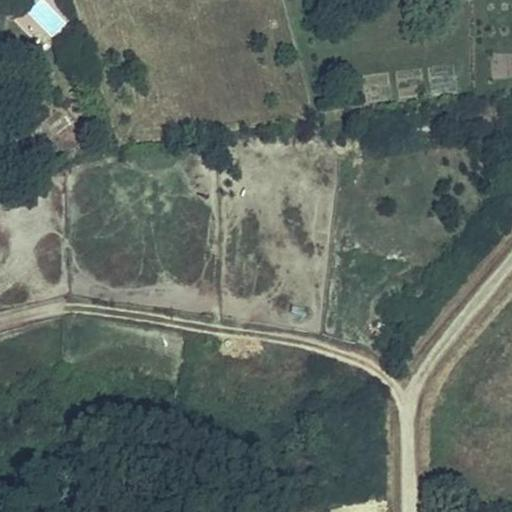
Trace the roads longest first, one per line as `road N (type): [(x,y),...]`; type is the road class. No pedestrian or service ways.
road 1 (track): [(0,320),(79,306),(323,347),(415,397)]
road 2 (track): [(511,268),(415,397),(406,435),(409,511)]
